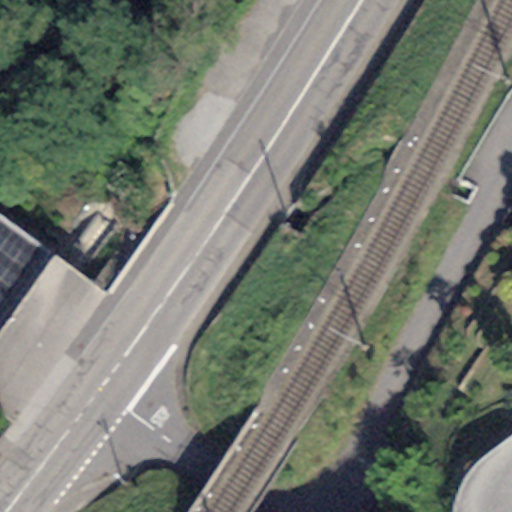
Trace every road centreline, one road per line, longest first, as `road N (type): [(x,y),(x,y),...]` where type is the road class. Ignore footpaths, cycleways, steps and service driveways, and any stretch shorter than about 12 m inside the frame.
road 1 (residential): [(98,388),(216,479),(272,509),(312,502),(351,460),(511,168)]
road 2 (secondary): [(98,388),(359,0)]
road 3 (secondary): [(5,511),(98,388)]
